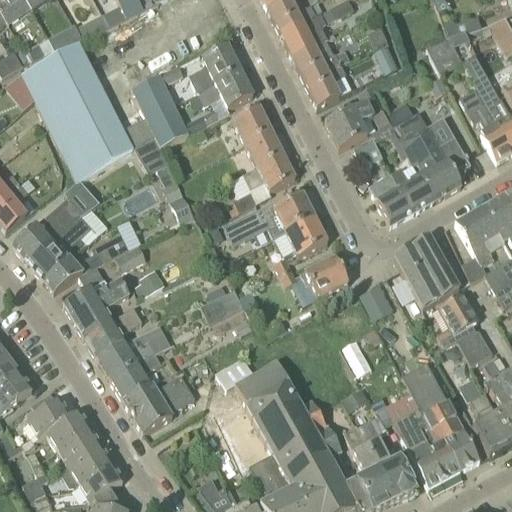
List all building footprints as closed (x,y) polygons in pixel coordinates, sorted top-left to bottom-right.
[(19,0),(0,0),(0,18),(22,4),(19,0)] [(289,5),(299,0),(258,0),(266,16),(289,5)] [(442,0),(434,3),(439,19),(450,15),(445,0),(442,0)] [(315,22),(310,12),(296,20),(289,5),(266,16),(279,41),(315,22)] [(353,16),(348,5),(329,14),(333,22),(335,25),(353,16)] [(315,22),(319,21),(322,18),(318,9),(310,12),(315,22)] [(103,20),(110,32),(126,24),(120,11),(103,20)] [(110,32),(103,20),(76,33),(82,46),(110,32)] [(324,30),(319,21),(315,22),(279,41),(291,65),(314,54),(306,40),(318,34),(324,30)] [(477,24),(444,35),(448,46),(464,40),(465,41),(480,35),(477,24)] [(511,40),(504,26),(489,31),(488,32),(477,39),(485,53),(497,46),(506,62),(511,58),(511,40)] [(82,46),(76,33),(74,30),(60,38),(69,55),(83,47),(82,46)] [(43,61),(37,50),(27,55),(33,67),(43,61)] [(20,80),(38,115),(92,89),(73,53),(20,80)] [(196,100),(239,78),(227,53),(201,66),(206,76),(203,78),(202,76),(188,83),(196,100)] [(386,81),(397,76),(387,53),(375,59),(386,81)] [(321,69),(314,54),(291,65),(304,90),(339,72),(339,71),(349,66),(345,57),(321,69)] [(0,82),(1,85),(21,73),(14,59),(0,67),(0,82)] [(304,90),(316,114),(338,103),(331,88),(344,82),(339,72),(304,90)] [(177,73),(158,82),(163,92),(182,82),(177,73)] [(226,116),(252,103),(239,78),(196,100),(203,114),(220,105),(226,116)] [(158,82),(130,96),(132,101),(130,102),(132,107),(135,105),(138,113),(111,127),(127,160),(134,155),(154,143),(160,156),(188,142),(182,131),(163,92),(158,82)] [(435,104),(447,97),(439,84),(427,91),(435,104)] [(38,115),(77,190),(127,160),(111,127),(92,89),(38,115)] [(511,125),(511,91),(503,97),(511,113),(511,122),(510,123),(511,125)] [(503,128),(489,105),(484,95),(476,99),(474,100),(493,133),(495,132),(511,160),(511,159),(511,125),(510,123),(503,128)] [(324,129),(338,157),(366,143),(359,128),(371,121),(365,109),(375,104),(371,96),(356,103),(360,111),(324,129)] [(480,141),(496,169),(511,160),(495,132),(493,133),(474,100),(476,99),(475,97),(458,107),(473,132),(479,129),(484,138),(480,141)] [(401,143),(397,145),(412,173),(416,171),(421,180),(417,183),(432,210),(460,193),(454,182),(470,173),(466,167),(468,166),(466,162),(464,163),(461,157),(445,166),(418,120),(412,123),(405,110),(384,121),(389,131),(390,131),(392,134),(396,132),(401,143)] [(270,138),(258,115),(232,128),(244,151),(270,138)] [(202,121),(207,132),(218,127),(212,116),(202,121)] [(373,122),(380,136),(389,131),(384,121),(382,118),(373,122)] [(370,140),(372,144),(375,150),(376,150),(395,141),(392,134),(390,131),(389,131),(380,136),(370,140)] [(202,136),(188,143),(191,150),(205,143),(202,136)] [(256,175),(282,162),(270,138),(244,151),(247,157),(256,175)] [(159,157),(160,156),(154,143),(134,155),(141,168),(160,159),(159,157)] [(358,165),(369,159),(374,169),(382,164),(376,150),(375,150),(372,144),(352,154),(358,165)] [(242,182),(249,197),(264,190),(269,199),(294,186),(282,162),(256,175),(242,182)] [(417,183),(408,188),(401,175),(391,181),(398,194),(413,220),(432,210),(417,183)] [(374,207),(389,234),(413,220),(398,194),(391,181),(367,194),(375,207),(374,207)] [(0,206),(19,192),(11,183),(0,192),(0,206)] [(358,194),(363,197),(368,190),(362,186),(358,194)] [(182,202),(175,188),(164,193),(161,195),(168,208),(182,202)] [(19,192),(0,206),(0,231),(5,239),(25,223),(14,210),(26,200),(19,192)] [(511,194),(500,202),(511,221),(511,194)] [(144,197),(130,203),(134,214),(149,208),(144,197)] [(232,208),(235,213),(238,220),(256,210),(250,199),(237,206),(232,208)] [(314,225),(301,201),(261,221),(258,213),(240,222),(246,234),(263,226),(273,246),(314,225)] [(193,225),(182,202),(168,208),(180,231),(193,225)] [(511,221),(500,202),(482,213),(500,243),(503,249),(508,246),(511,251),(511,221)] [(37,231),(11,253),(27,270),(70,232),(78,225),(82,221),(67,204),(37,231)] [(235,213),(228,216),(231,223),(238,220),(235,213)] [(486,281),(483,274),(494,268),(484,252),(500,243),(482,213),(454,229),(474,264),(461,271),(470,289),(483,282),(486,281)] [(63,260),(80,245),(89,236),(79,225),(78,225),(70,232),(27,270),(42,288),(68,266),(63,260)] [(287,271),(293,267),(327,250),(314,225),(273,246),(284,267),(273,273),(278,284),(290,278),(287,271)] [(117,232),(127,256),(139,251),(129,227),(117,232)] [(223,245),(217,234),(206,241),(212,252),(223,245)] [(90,257),(93,263),(81,269),(72,270),(68,266),(42,288),(53,300),(78,284),(82,281),(83,282),(96,275),(114,265),(127,258),(119,242),(90,257)] [(440,306),(458,296),(428,245),(411,255),(440,306)] [(122,279),(145,266),(137,252),(127,258),(114,265),(122,279)] [(411,255),(393,265),(423,316),(440,306),(411,255)] [(316,307),(347,291),(334,265),(293,285),(290,278),(278,284),(284,295),(295,289),(296,291),(302,287),(305,294),(309,292),(316,307)] [(511,265),(496,273),(496,275),(486,281),(483,282),(502,314),(511,308),(511,265)] [(104,315),(104,316),(128,301),(119,286),(94,301),(91,295),(103,288),(96,275),(83,282),(82,281),(78,284),(87,297),(62,312),(83,346),(97,337),(89,324),(104,315)] [(148,302),(163,292),(153,275),(138,285),(140,289),(148,302)] [(148,302),(140,289),(133,293),(141,306),(148,302)] [(209,298),(214,306),(225,301),(220,292),(209,298)] [(373,328),(392,318),(378,292),(359,301),(373,328)] [(233,296),(225,301),(214,306),(199,313),(209,332),(243,315),(233,296)] [(456,348),(474,337),(471,332),(477,329),(461,302),(436,315),(447,335),(435,342),(442,354),(455,347),(456,348)] [(97,337),(83,346),(95,366),(96,366),(118,353),(123,350),(124,349),(120,342),(139,331),(130,317),(112,329),(104,316),(104,315),(89,324),(97,337)] [(278,323),(256,334),(263,348),(285,337),(278,323)] [(245,325),(232,332),(237,341),(250,335),(245,325)] [(155,361),(163,357),(170,353),(159,333),(134,345),(123,350),(118,353),(96,366),(109,387),(154,360),(155,361)] [(373,353),(382,347),(375,334),(365,339),(373,353)] [(474,337),(456,348),(464,363),(486,352),(478,338),(474,337)] [(356,345),(341,353),(357,383),(372,375),(356,345)] [(461,362),(454,350),(443,356),(447,364),(455,366),(461,362)] [(469,372),(491,361),(486,352),(464,363),(469,372)] [(122,408),(149,392),(142,381),(160,370),(155,361),(154,360),(109,387),(122,408)] [(0,394),(18,380),(14,374),(6,364),(0,368),(0,394)] [(482,373),(484,375),(491,388),(485,392),(494,408),(496,407),(503,419),(497,422),(511,449),(511,386),(508,381),(502,385),(497,377),(504,373),(498,364),(492,367),(482,373)] [(251,382),(240,365),(214,380),(225,398),(251,382)] [(211,415),(236,401),(272,464),(259,471),(276,504),(292,496),(300,511),(354,511),(329,466),(301,415),(275,368),(251,382),(225,398),(207,409),(211,415)] [(425,370),(400,384),(418,416),(437,451),(442,448),(459,478),(478,468),(425,370)] [(0,435),(2,435),(0,430),(0,421),(31,397),(18,380),(0,394),(0,435)] [(122,408),(142,442),(171,424),(169,420),(194,405),(180,382),(155,397),(151,390),(149,392),(122,408)] [(361,395),(340,407),(347,420),(368,408),(361,395)] [(49,400),(29,413),(35,422),(26,428),(37,445),(45,440),(69,424),(58,407),(55,409),(49,400)] [(473,431),(489,462),(511,450),(511,449),(497,422),(486,400),(472,407),(482,426),(473,431)] [(342,459),(328,434),(326,435),(312,409),(301,415),(329,466),(336,462),(342,459)] [(395,436),(427,496),(459,478),(442,448),(437,451),(418,416),(392,430),(396,435),(395,436)] [(56,457),(89,437),(78,419),(69,424),(45,440),(56,457)] [(351,489),(336,462),(329,466),(354,511),(385,511),(387,511),(393,509),(364,452),(369,450),(364,441),(360,444),(354,433),(341,439),(364,482),(351,489)] [(100,454),(89,437),(56,457),(67,475),(100,454)] [(15,454),(6,439),(0,442),(0,448),(8,464),(22,455),(24,459),(34,452),(30,445),(15,454)] [(383,455),(378,445),(369,450),(364,452),(393,509),(398,507),(407,504),(415,498),(398,465),(390,469),(383,455)] [(111,471),(100,454),(67,475),(78,492),(111,471)] [(26,463),(32,474),(40,470),(34,459),(26,463)] [(32,474),(37,485),(45,481),(40,470),(32,474)] [(122,489),(111,471),(78,492),(89,510),(112,496),(122,489)] [(201,478),(207,489),(211,487),(219,483),(213,472),(201,478)] [(22,492),(30,507),(45,500),(40,491),(48,487),(45,481),(37,485),(22,492)] [(219,500),(220,502),(206,510),(208,511),(238,511),(238,510),(236,511),(227,495),(219,500)] [(122,511),(119,507),(112,496),(89,510),(90,511),(122,511)] [(265,511),(300,511),(292,496),(276,504),(265,510),(265,511)] [(45,500),(30,507),(31,511),(48,511),(50,511),(45,500)]
